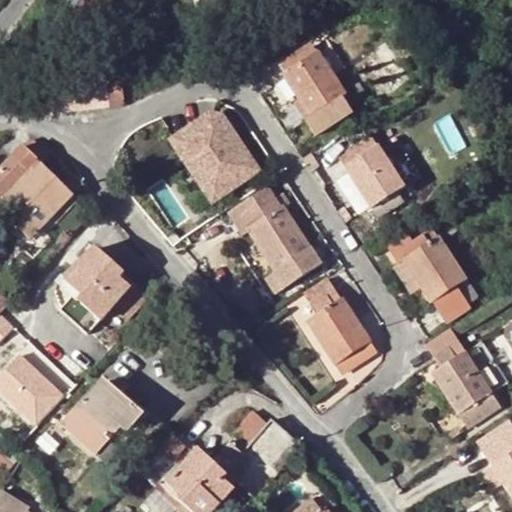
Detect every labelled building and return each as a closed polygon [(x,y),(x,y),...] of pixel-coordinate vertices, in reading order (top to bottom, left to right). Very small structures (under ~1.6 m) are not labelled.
[(342,96),(309,44),(275,66),(307,115),(300,121),(311,136),(347,111),(339,98),(342,96)] [(118,79),(103,80),(105,107),(122,105),(122,103),(118,79)] [(90,108),(105,107),(103,80),(88,81),(90,108)] [(76,109),(90,108),(88,81),(73,83),(76,109)] [(62,110),(76,109),(73,83),(58,84),(62,110)] [(48,111),(62,110),(58,84),(46,85),(48,111)] [(215,118),(204,116),(167,140),(206,199),(248,171),(215,118)] [(341,166),(339,167),(341,170),(367,208),(375,202),(382,212),(398,202),(392,192),(400,187),(367,137),(348,149),(343,142),(331,150),(341,166)] [(71,196),(21,145),(0,166),(0,201),(1,200),(20,216),(14,224),(33,243),(38,238),(33,233),(39,228),(71,196)] [(357,214),(367,208),(341,170),(332,176),(357,214)] [(239,233),(245,229),(272,270),(261,277),(272,294),(316,266),(265,187),(225,212),(239,233)] [(382,212),(375,202),(367,208),(374,218),(382,212)] [(71,204),(51,225),(67,240),(87,218),(71,204)] [(48,237),(39,228),(33,233),(38,238),(33,243),(38,248),(48,237)] [(409,242),(404,235),(384,247),(396,264),(400,262),(417,289),(440,324),(467,307),(463,303),(473,296),(462,279),(460,280),(427,230),(409,242)] [(142,303),(154,289),(147,283),(135,296),(115,278),(121,272),(93,247),(63,281),(74,291),(70,296),(58,309),(85,333),(110,305),(126,319),(142,303)] [(417,289),(400,262),(396,264),(389,268),(408,296),(417,289)] [(371,351),(322,273),(297,289),(314,315),(304,321),(338,372),(371,351)] [(0,343),(20,327),(9,314),(0,322),(0,343)] [(479,399),(487,393),(446,330),(423,346),(437,368),(427,374),(460,425),(486,409),(479,399)] [(0,387),(42,425),(71,393),(24,352),(0,378),(0,387)] [(60,426),(92,455),(120,426),(126,432),(140,417),(102,382),(60,426)] [(144,420),(140,417),(126,432),(120,426),(92,455),(101,464),(144,420)] [(195,451),(164,484),(181,499),(178,502),(189,511),(208,511),(229,489),(218,479),(238,457),(260,477),(287,447),(263,426),(258,432),(243,419),(224,440),(238,453),(237,455),(228,448),(212,465),(208,462),(195,451)] [(475,445),(489,466),(511,502),(511,430),(508,424),(475,445)] [(181,446),(170,436),(157,449),(169,460),(181,446)] [(504,511),(506,511),(511,508),(511,502),(489,466),(479,473),(504,511)] [(161,480),(153,489),(174,508),(178,502),(181,499),(164,484),(161,480)] [(0,493),(0,511),(20,511),(16,509),(19,505),(0,493)] [(320,511),(310,498),(291,511),(327,511),(325,509),(320,511)]
